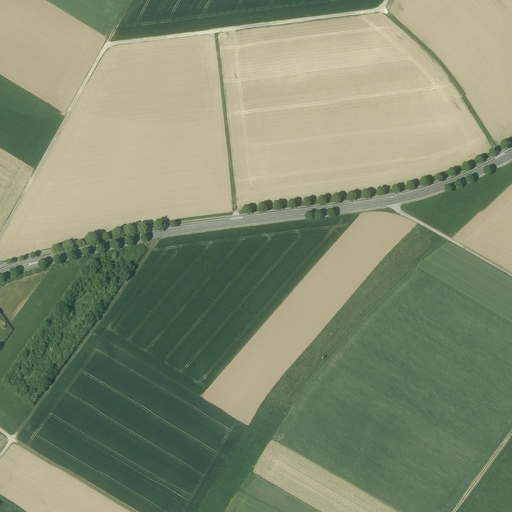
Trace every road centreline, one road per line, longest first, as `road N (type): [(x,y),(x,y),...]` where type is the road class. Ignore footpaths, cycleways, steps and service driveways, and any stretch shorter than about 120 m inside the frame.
road 1 (secondary): [(59,255),(421,195),(511,153)]
road 2 (track): [(381,11),(107,48)]
road 3 (track): [(0,234),(107,48)]
road 4 (track): [(503,159),(442,67),(381,11)]
road 5 (track): [(393,201),(396,211),(511,277)]
